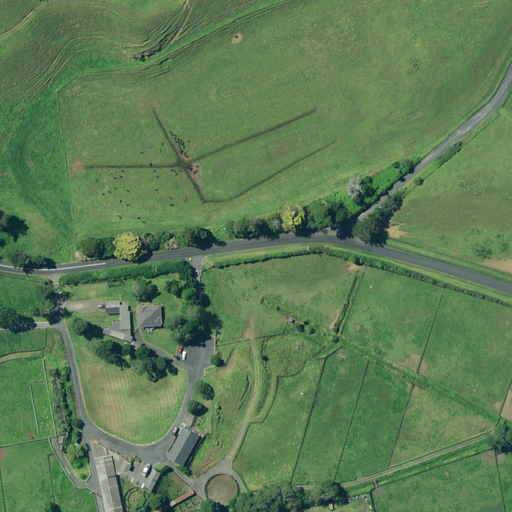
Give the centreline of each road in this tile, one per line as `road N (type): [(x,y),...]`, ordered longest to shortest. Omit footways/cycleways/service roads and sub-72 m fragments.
road 1 (unclassified): [(339,240),(303,237),(57,270),(0,264)]
road 2 (unclassified): [(339,240),(511,70)]
road 3 (unclassified): [(511,289),(339,240)]
